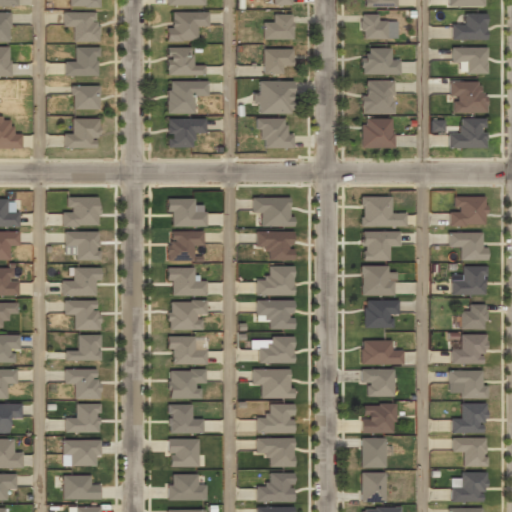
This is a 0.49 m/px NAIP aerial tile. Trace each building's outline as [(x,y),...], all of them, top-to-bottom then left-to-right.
[(0,42),(8,42),(8,12),(0,11),(0,42)] [(70,40),(96,40),(96,11),(61,11),(61,26),(70,26),(70,40)] [(204,11),(166,11),(166,40),(194,40),(194,27),(204,27),(204,11)] [(461,12),(460,23),(449,23),(448,38),(483,38),(484,13),(461,12)] [(290,13),(270,13),(270,22),(261,22),(261,38),(290,38),(290,13)] [(376,19),(376,13),(358,13),(358,37),(384,37),(384,19),(376,19)] [(7,46),(0,46),(0,76),(8,76),(7,46)] [(95,74),(95,46),(72,46),(72,59),(62,59),(62,74),(95,74)] [(190,46),(163,46),(163,74),(201,74),(201,64),(190,64),(190,46)] [(358,73),(396,73),(396,58),(387,58),(387,46),(358,46),(358,73)] [(483,72),(483,46),(448,46),(448,62),(459,62),(459,72),(483,72)] [(290,48),(261,48),(261,73),(280,73),(280,64),(290,64),(290,48)] [(192,113),(192,94),(204,94),(204,80),(165,79),(164,113),(192,113)] [(390,79),(360,79),(360,112),(390,112),(390,79)] [(289,80),(253,80),(253,113),(289,113),(289,80)] [(476,80),(446,80),(446,97),(450,97),(450,112),(483,112),(483,91),(476,91),(476,80)] [(96,84),(69,84),(69,108),(96,108),(96,84)] [(95,117),(69,117),(69,132),(61,132),(61,147),(95,147),(95,117)] [(358,117),(358,147),(390,147),(390,117),(358,117)] [(0,148),(18,148),(18,134),(9,134),(9,118),(0,118),(0,148)] [(202,118),(165,118),(165,147),(191,147),(191,132),(202,132),(202,118)] [(282,118),(256,118),(256,147),(289,147),(289,134),(282,134),(282,118)] [(483,118),(456,118),(456,132),(445,132),(445,147),(483,147),(483,118)] [(448,195),(448,224),(483,224),(483,195),(448,195)] [(96,196),(61,196),(61,224),(96,224),(96,196)] [(258,225),(289,225),(289,196),(250,196),(250,212),(258,212),(258,225)] [(388,196),(358,196),(358,225),(402,225),(402,212),(388,212),(388,196)] [(0,226),(15,226),(15,212),(4,212),(4,199),(0,199),(0,226)] [(168,212),(168,226),(202,226),(202,212),(191,212),(191,199),(163,199),(163,212),(168,212)] [(96,258),(96,230),(62,230),(62,258),(96,258)] [(291,259),(291,230),(253,230),(253,248),(264,248),(264,259),(291,259)] [(359,230),(359,259),(385,259),(385,246),(396,246),(396,230),(359,230)] [(0,259),(6,259),(6,246),(15,246),(15,231),(0,231),(0,259)] [(165,260),(190,260),(190,246),(199,246),(199,231),(165,231),(165,260)] [(445,247),(456,247),(456,259),(482,259),(482,231),(445,231),(445,247)] [(253,293),(290,293),(290,264),(264,264),(264,276),(253,276),(253,293)] [(483,293),(483,264),(459,264),(459,278),(448,278),(448,293),(483,293)] [(58,293),(97,293),(97,266),(69,266),(69,277),(58,277),(58,293)] [(358,293),(393,293),(393,266),(358,266),(358,293)] [(0,267),(0,295),(15,295),(15,279),(9,279),(9,267),(0,267)] [(191,267),(166,267),(166,294),(202,294),(202,279),(191,279),(191,267)] [(361,326),(394,326),(394,298),(361,298),(361,326)] [(96,328),(96,299),(61,299),(61,316),(70,316),(70,328),(96,328)] [(290,328),(290,299),(253,299),(253,318),(264,318),(264,328),(290,328)] [(165,300),(165,329),(201,329),(201,300),(165,300)] [(14,313),(14,302),(0,302),(0,327),(2,327),(2,313),(14,313)] [(457,327),(484,327),(484,303),(465,303),(465,310),(457,310),(457,327)] [(483,362),(483,333),(457,333),(457,343),(448,343),(448,362),(483,362)] [(0,361),(14,361),(14,334),(0,334),(0,361)] [(97,359),(97,334),(73,334),(73,349),(62,349),(62,359),(97,359)] [(202,362),(202,347),(192,347),(192,335),(165,335),(165,362),(202,362)] [(290,335),(265,335),(265,342),(256,342),(256,362),(290,362),(290,335)] [(388,339),(358,339),(358,362),(399,362),(399,349),(388,349),(388,339)] [(0,397),(3,397),(3,383),(13,383),(13,368),(0,368),(0,397)] [(97,396),(97,368),(61,368),(61,385),(70,385),(70,396),(97,396)] [(166,397),(201,397),(201,368),(166,368),(166,397)] [(249,385),(258,385),(258,396),(289,396),(289,368),(249,368),(249,385)] [(390,368),(358,368),(358,386),(364,386),(364,394),(390,394),(390,368)] [(483,396),(483,369),(445,369),(445,386),(456,386),(456,396),(483,396)] [(457,415),(448,415),(448,430),(483,430),(483,401),(457,401),(457,415)] [(97,430),(97,402),(72,402),(72,414),(62,414),(62,430),(97,430)] [(265,402),(265,414),(253,414),(253,431),(290,431),(290,402),(265,402)] [(391,402),(358,402),(358,432),(391,432),(391,402)] [(0,432),(6,432),(6,418),(18,418),(18,403),(0,403),(0,432)] [(188,403),(165,403),(165,432),(199,432),(199,414),(188,414),(188,403)] [(253,454),(264,454),(264,466),(290,466),(290,437),(253,437),(253,454)] [(358,466),(383,466),(383,437),(358,437),(358,466)] [(459,464),(483,464),(483,437),(448,437),(448,453),(459,453),(459,464)] [(9,438),(0,438),(0,466),(18,466),(18,451),(9,451),(9,438)] [(97,438),(59,438),(59,461),(67,461),(67,464),(97,464),(97,438)] [(195,465),(195,438),(165,438),(165,465),(195,465)] [(291,500),(291,471),(263,471),(263,482),(253,482),(253,500),(291,500)] [(382,471),(358,471),(358,500),(382,500),(382,471)] [(483,500),(483,471),(457,471),(457,484),(448,484),(448,500),(483,500)] [(12,473),(0,473),(0,499),(3,499),(3,489),(12,489),(12,473)] [(202,498),(202,482),(194,482),(194,473),(165,473),(165,498),(202,498)] [(87,474),(59,474),(59,498),(97,498),(97,484),(87,484),(87,474)]
